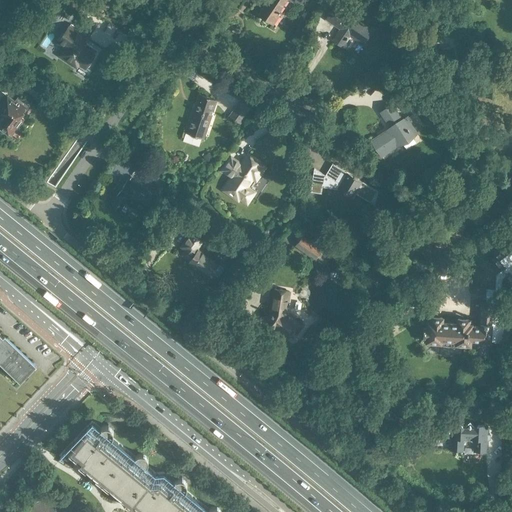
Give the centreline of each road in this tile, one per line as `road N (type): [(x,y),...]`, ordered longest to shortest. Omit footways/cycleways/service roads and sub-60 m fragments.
road 1 (motorway): [(365,511),(0,211)]
road 2 (motorway): [(0,247),(323,511)]
road 3 (residential): [(305,428),(50,220)]
road 4 (residential): [(50,220),(179,15)]
road 5 (primary): [(281,511),(99,363)]
road 6 (primary): [(0,467),(99,363)]
road 7 (residential): [(281,100),(179,15)]
road 8 (primary): [(88,353),(0,448)]
